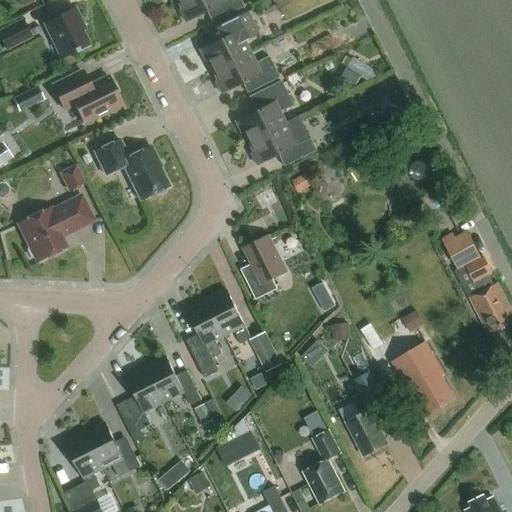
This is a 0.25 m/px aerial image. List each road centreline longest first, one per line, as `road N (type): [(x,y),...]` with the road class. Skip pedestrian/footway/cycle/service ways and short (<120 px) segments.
road 1 (unclassified): [(135,310),(201,231),(211,201),(116,0)]
road 2 (unclassified): [(511,289),(369,0)]
road 3 (unclassified): [(21,434),(135,310)]
road 4 (unclassified): [(396,511),(511,389)]
road 5 (unclassified): [(21,434),(26,307)]
